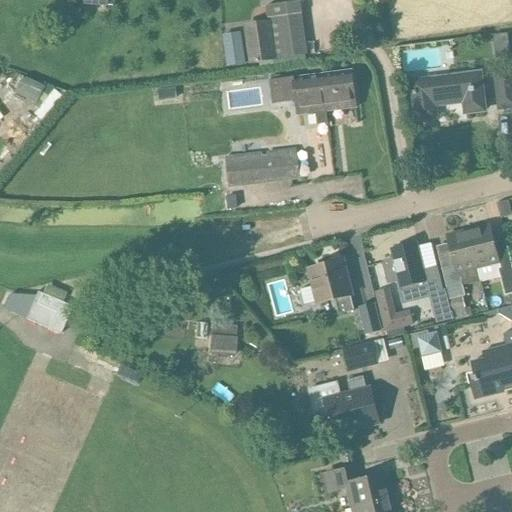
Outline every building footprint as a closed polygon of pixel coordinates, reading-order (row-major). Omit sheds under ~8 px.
[(243,25),(249,63),(308,55),(300,2),(265,7),(267,19),(268,19),(269,21),(243,25)] [(493,35),(493,38),(494,47),(508,45),(507,36),(507,33),(493,35)] [(222,36),(226,66),(242,63),(238,34),(222,36)] [(511,104),(511,70),(494,72),(498,106),(511,104)] [(354,71),(270,81),(272,104),(296,102),(298,115),(314,114),(316,129),(328,127),(326,113),(358,109),(354,71)] [(413,83),(418,120),(436,117),(435,106),(465,102),(466,114),(485,111),(480,75),(413,83)] [(20,80),(12,98),(34,107),(32,109),(36,112),(53,90),(50,88),(49,89),(47,86),(46,88),(43,85),(40,89),(20,80)] [(229,187),(292,180),(289,156),(226,163),(229,187)] [(501,218),(511,216),(509,203),(498,205),(501,218)] [(469,231),(478,269),(501,263),(491,226),(469,231)] [(453,311),(456,321),(468,318),(463,297),(465,297),(462,287),(480,282),(477,269),(478,269),(469,231),(446,237),(454,266),(442,269),(452,312),(453,311)] [(418,245),(392,251),(401,288),(425,282),(428,294),(443,291),(437,267),(424,270),(418,245)] [(335,300),(339,316),(354,312),(350,296),(352,296),(343,262),(310,271),(318,304),(335,300)] [(509,295),(511,306),(511,305),(511,266),(499,270),(505,296),(509,295)] [(375,292),(385,332),(414,325),(410,311),(396,315),(389,288),(375,292)] [(36,297),(10,295),(3,310),(60,336),(73,308),(37,293),(36,297)] [(383,331),(375,303),(358,307),(365,336),(383,331)] [(499,315),(511,322),(511,305),(511,306),(511,307),(485,314),(486,318),(499,315)] [(211,354),(236,356),(238,327),(213,325),(211,354)] [(420,348),(422,358),(441,353),(437,333),(429,335),(428,332),(408,336),(411,350),(420,348)] [(471,383),(475,400),(491,396),(489,391),(511,385),(511,332),(504,334),(507,348),(484,353),(486,361),(472,364),(474,373),(467,375),(469,384),(471,383)] [(403,347),(401,338),(388,341),(390,350),(403,347)] [(349,373),(377,366),(372,343),(343,350),(349,373)] [(327,412),(334,436),(380,424),(371,388),(366,390),(363,377),(347,381),(350,394),(341,396),(338,382),(307,390),(314,415),(327,412)] [(348,490),(353,510),(393,500),(387,475),(359,481),(355,468),(325,475),(329,494),(348,490)] [(395,511),(393,500),(353,510),(347,511),(346,511),(395,511)]
